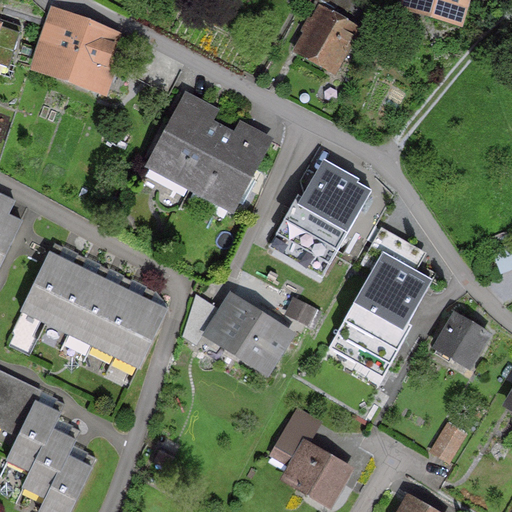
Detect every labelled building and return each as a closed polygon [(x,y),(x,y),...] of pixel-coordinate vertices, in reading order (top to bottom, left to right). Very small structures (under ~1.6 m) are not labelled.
[(321,12),(315,23),(309,19),(298,38),(305,41),(300,50),(333,70),(355,31),(331,18),(338,7),(348,13),(355,1),(352,0),(340,0),(341,0),(339,0),(319,0),(315,9),(321,12)] [(411,0),(410,3),(430,9),(428,15),(455,23),(461,0),(411,0)] [(108,63),(118,33),(67,16),(65,21),(55,17),(38,66),(103,87),(111,65),(108,63)] [(0,65),(8,68),(22,25),(4,19),(2,27),(0,26),(0,65)] [(150,166),(192,188),(222,130),(196,116),(202,105),(187,97),(150,166)] [(248,144),(222,130),(192,188),(233,209),(269,141),(254,133),(248,144)] [(278,242),(327,269),(371,192),(356,184),(358,181),(324,161),(278,242)] [(0,267),(21,223),(7,217),(14,202),(0,195),(0,267)] [(382,231),(363,265),(374,271),(329,348),(334,351),(336,347),(381,372),(436,274),(407,257),(412,249),(382,231)] [(23,307),(47,319),(73,266),(58,259),(63,248),(54,244),(23,307)] [(511,265),(511,248),(494,255),(499,270),(511,265)] [(47,319),(70,330),(96,277),(81,270),(86,259),(78,256),(73,266),(47,319)] [(70,330),(93,341),(119,288),(103,281),(109,270),(101,267),(96,277),(70,330)] [(93,341),(116,352),(142,300),(126,292),(132,281),(124,278),(119,288),(93,341)] [(149,303),(155,292),(147,289),(142,300),(116,352),(140,364),(166,311),(149,303)] [(196,298),(184,335),(195,342),(201,333),(199,332),(214,309),(196,298)] [(294,303),(290,313),(308,321),(312,312),(294,303)] [(285,336),(233,304),(214,334),(265,367),(285,336)] [(446,328),(448,329),(434,354),(445,360),(449,354),(469,365),(485,337),(466,326),(470,320),(455,312),(446,328)] [(0,424),(20,434),(35,403),(40,393),(8,377),(7,380),(0,376),(0,424)] [(35,403),(20,434),(9,456),(34,468),(52,431),(64,405),(57,401),(52,411),(35,403)] [(272,456),(293,468),(287,477),(328,501),(347,468),(306,445),(319,423),(298,411),(272,456)] [(449,426),(433,453),(448,462),(464,435),(449,426)] [(26,483),(49,494),(67,457),(80,431),(72,427),(67,438),(52,431),(34,468),(26,483)] [(82,465),(67,457),(49,494),(41,510),(45,511),(69,511),(96,458),(87,454),(82,465)] [(402,511),(427,511),(409,501),(402,511)]
